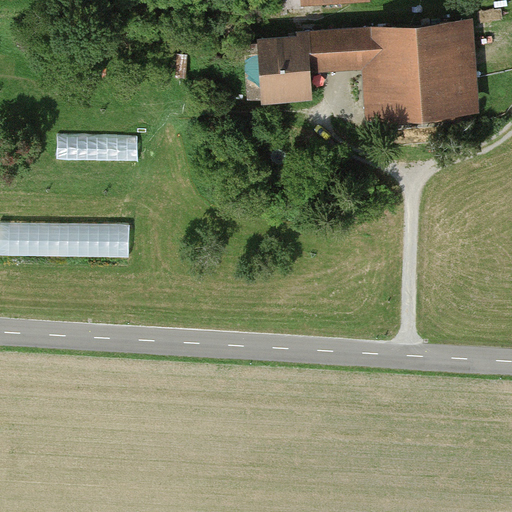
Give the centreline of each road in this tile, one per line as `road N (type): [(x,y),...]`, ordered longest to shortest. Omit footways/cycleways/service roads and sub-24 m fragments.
road 1 (tertiary): [(511,362),(0,331)]
road 2 (track): [(409,356),(418,176),(511,130)]
